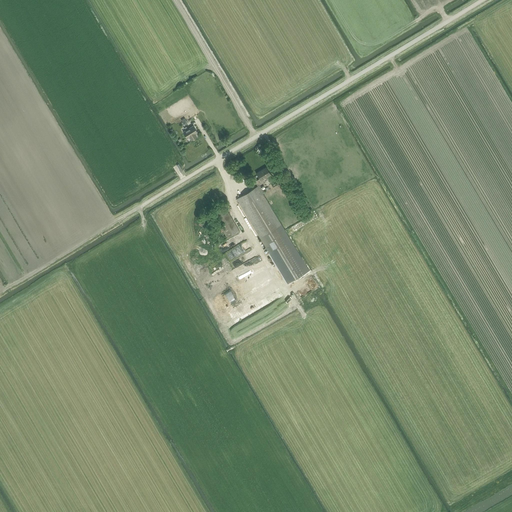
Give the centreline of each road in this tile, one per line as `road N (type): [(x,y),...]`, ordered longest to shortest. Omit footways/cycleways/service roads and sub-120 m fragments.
road 1 (unclassified): [(148,201),(481,0)]
road 2 (track): [(0,291),(148,201)]
road 3 (track): [(176,0),(255,136)]
